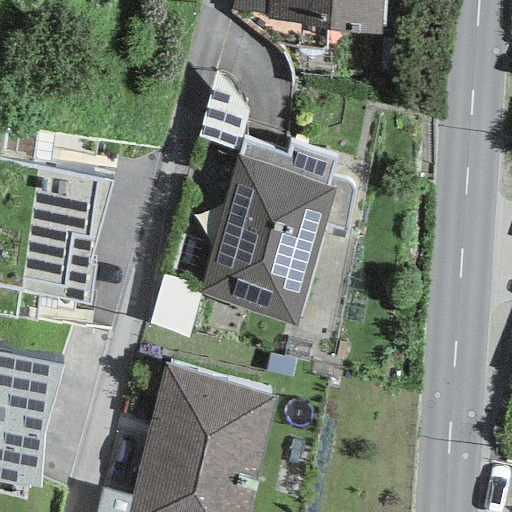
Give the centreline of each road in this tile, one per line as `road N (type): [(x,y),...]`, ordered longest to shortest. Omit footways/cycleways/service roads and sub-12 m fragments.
road 1 (residential): [(215,0),(75,511)]
road 2 (secondary): [(444,511),(477,0)]
